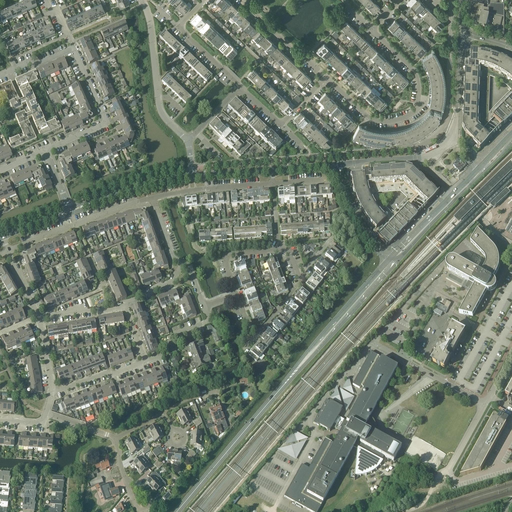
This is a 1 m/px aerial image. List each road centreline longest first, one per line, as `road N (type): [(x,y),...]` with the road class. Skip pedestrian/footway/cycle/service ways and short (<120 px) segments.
road 1 (secondary): [(511,134),(388,260)]
road 2 (tertiary): [(271,170),(331,168),(363,234),(388,260)]
road 3 (secondary): [(394,265),(511,144)]
road 4 (secondary): [(175,511),(284,384)]
road 5 (secondary): [(284,384),(394,265)]
road 6 (secondary): [(388,260),(284,384)]
road 7 (residential): [(8,251),(150,198)]
road 8 (residential): [(45,151),(106,122),(73,47)]
road 9 (residential): [(369,118),(399,119),(419,105),(416,74),(372,29)]
road 10 (tertiary): [(70,210),(191,176)]
road 11 (residential): [(150,198),(273,183)]
